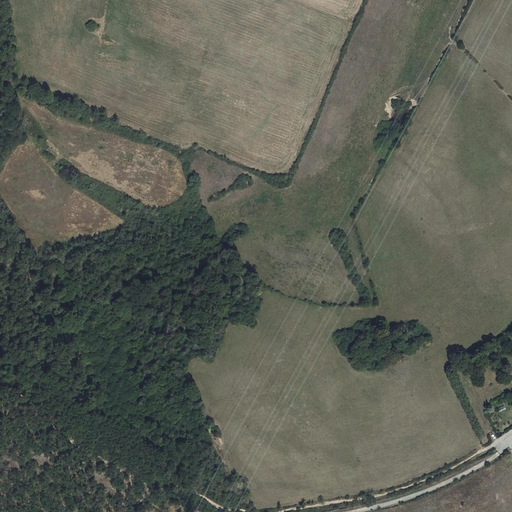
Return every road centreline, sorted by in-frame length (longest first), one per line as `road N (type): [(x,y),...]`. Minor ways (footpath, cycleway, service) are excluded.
road 1 (track): [(246,511),(134,477),(0,387)]
road 2 (track): [(505,436),(406,487),(282,511)]
